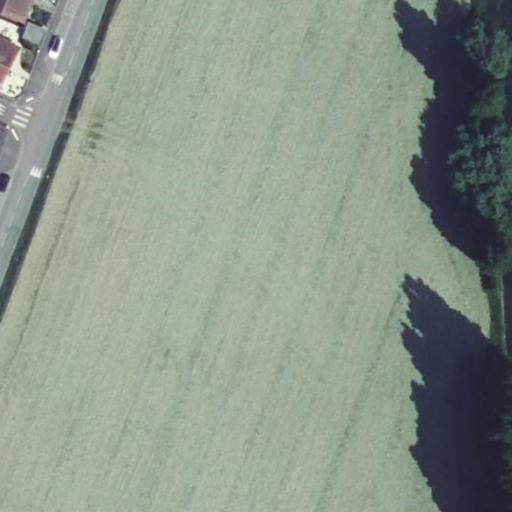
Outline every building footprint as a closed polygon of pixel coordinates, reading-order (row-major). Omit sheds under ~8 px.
[(0,0),(0,19),(26,29),(37,0),(0,0)] [(30,32),(27,41),(40,44),(43,46),(46,36),(30,32)] [(40,44),(27,41),(23,52),(36,56),(40,44)] [(14,59),(0,52),(0,90),(10,95),(17,74),(11,71),(14,59)] [(0,161),(9,138),(0,133),(0,161)]
